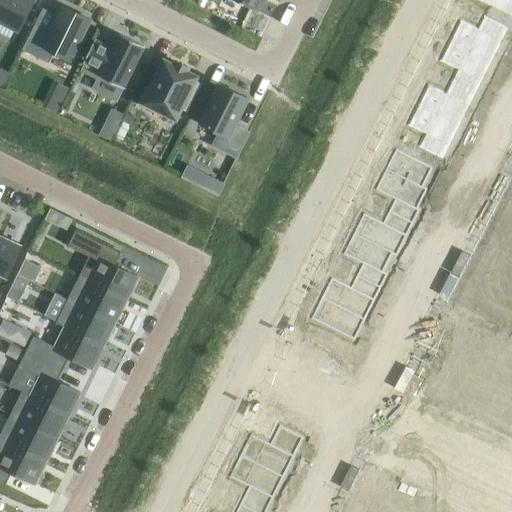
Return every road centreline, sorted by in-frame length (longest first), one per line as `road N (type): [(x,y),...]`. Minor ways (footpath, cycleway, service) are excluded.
road 1 (residential): [(71,511),(193,259),(0,163)]
road 2 (residential): [(418,0),(236,364)]
road 3 (residential): [(511,498),(236,364)]
road 4 (residential): [(307,0),(274,67),(134,0)]
road 5 (residential): [(236,364),(161,511)]
